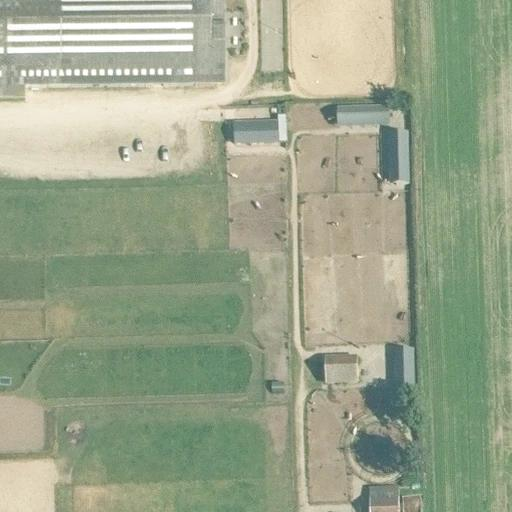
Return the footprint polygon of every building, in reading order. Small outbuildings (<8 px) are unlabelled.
[(0,0),(0,98),(24,98),(24,88),(224,84),(221,0),(0,0)] [(338,109),(339,129),(390,128),(390,108),(338,109)] [(235,124),(236,147),(282,145),(282,122),(235,124)] [(409,134),(390,135),(391,187),(411,186),(409,134)] [(415,351),(395,352),(397,404),(417,403),(415,351)] [(327,384),(357,383),(357,360),(327,361),(327,384)] [(399,511),(399,488),(370,489),(370,511),(399,511)]
